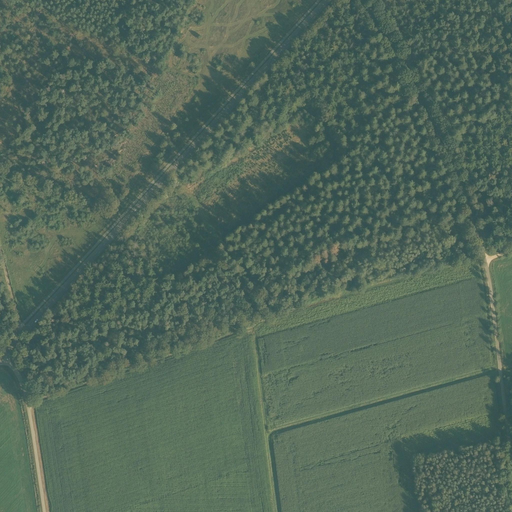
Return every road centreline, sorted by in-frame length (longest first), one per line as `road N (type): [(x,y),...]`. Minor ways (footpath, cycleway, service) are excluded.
road 1 (unclassified): [(511,467),(480,245),(434,129),(357,0)]
road 2 (secondary): [(2,356),(328,0)]
road 3 (track): [(168,174),(239,272),(354,201),(448,157)]
road 4 (track): [(221,256),(126,304),(19,379)]
road 5 (unclassified): [(44,511),(25,392),(2,356)]
road 6 (track): [(511,50),(492,54),(474,43),(453,53),(484,96),(511,103)]
